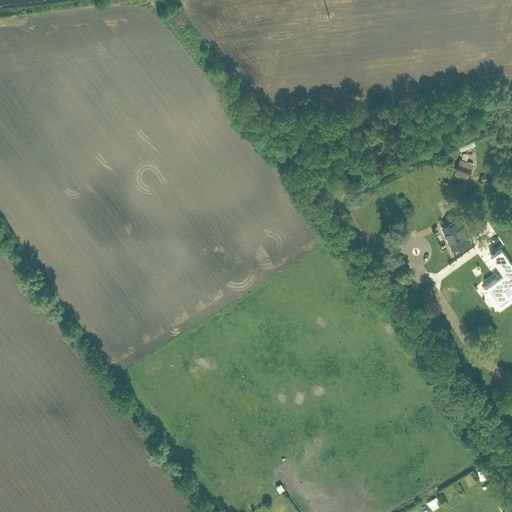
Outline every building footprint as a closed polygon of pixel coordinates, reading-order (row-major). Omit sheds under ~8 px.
[(470,170),(457,165),(454,175),(467,180),(470,170)] [(452,248),(468,241),(458,220),(442,227),(452,248)] [(511,264),(500,248),(490,255),(501,271),(500,272),(495,275),(494,276),(495,278),(483,287),(483,288),(484,288),(496,304),(496,305),(501,302),(508,296),(506,292),(511,287),(511,264)] [(469,281),(452,294),(457,302),(479,285),(475,279),(470,282),(469,281)] [(486,465),(478,467),(481,477),(489,475),(486,465)] [(454,482),(445,486),(450,497),(459,493),(454,482)] [(436,494),(428,498),(435,511),(436,511),(443,509),(436,494)] [(274,511),(283,508),(279,499),(270,503),(274,511)] [(511,505),(506,499),(499,506),(504,511),(507,511),(511,507),(511,505)]
